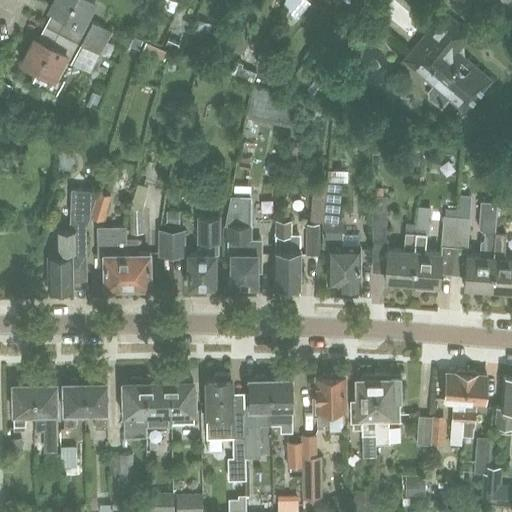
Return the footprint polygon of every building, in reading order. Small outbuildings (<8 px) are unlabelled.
[(94,0),(53,0),(49,8),(66,16),(58,31),(100,53),(112,30),(93,20),(90,24),(84,21),(95,0),(94,0)] [(284,0),(283,4),(291,12),(300,0),(284,0)] [(487,79),(461,57),(462,54),(459,51),(456,52),(455,53),(448,47),(463,29),(444,13),(405,59),(414,67),(415,65),(436,82),(430,89),(431,94),(441,103),(446,103),(452,96),(464,106),(487,79)] [(51,45),(38,38),(34,36),(21,61),(37,70),(31,80),(56,94),(65,78),(56,74),(65,58),(90,71),(100,53),(58,31),(51,45)] [(252,81),(253,81),(256,72),(241,66),(242,62),(231,58),(226,70),(238,75),(237,76),(252,82),(252,81)] [(321,232),(323,231),(323,246),(329,246),(329,280),(340,281),(340,284),(344,284),(346,288),(352,287),(354,284),(359,284),(359,246),(341,246),(342,231),(343,231),(342,180),(326,179),(321,232)] [(137,182),(129,208),(130,232),(143,232),(143,208),(142,208),(148,185),(137,182)] [(70,290),(72,287),(72,285),(87,286),(87,228),(90,215),(97,189),(71,188),(70,228),(57,229),(57,242),(54,242),(54,254),(49,254),(49,287),(52,287),(54,290),(70,290)] [(97,189),(90,215),(105,220),(108,211),(105,210),(110,194),(97,189)] [(372,248),(386,248),(387,248),(387,239),(385,239),(386,195),(373,194),(372,248)] [(224,224),(237,224),(236,252),(231,252),(231,284),(243,284),(243,286),(253,286),(253,284),(256,284),(256,269),(261,269),(261,252),(250,252),(250,224),(249,224),(249,196),(229,195),(224,224)] [(480,240),(479,255),(466,254),(464,285),(491,287),(495,231),(497,201),(480,199),(478,226),(483,230),(484,231),(483,239),(480,240)] [(456,216),(443,214),(441,245),(454,246),(455,234),(456,216)] [(200,253),(189,252),(189,285),(191,285),(191,288),(202,288),(202,285),(215,285),(215,254),(219,254),(219,216),(199,216),(199,241),(200,241),(200,253)] [(455,234),(454,246),(467,247),(469,217),(456,216),(455,234)] [(294,289),(296,285),(299,285),(299,250),(286,249),(287,235),(290,235),(291,219),(276,218),(275,285),(285,285),(286,289),(294,289)] [(319,223),(306,223),(305,253),(319,253),(319,223)] [(97,225),(97,254),(104,254),(105,286),(127,286),(126,237),(126,225),(97,225)] [(185,228),(162,228),(158,228),(158,253),(183,254),(185,228)] [(511,288),(511,257),(503,256),(505,232),(495,231),(491,287),(511,288)] [(410,282),(414,233),(404,232),(403,249),(387,248),(386,248),(384,280),(410,282)] [(425,233),(424,233),(414,233),(410,282),(412,282),(412,283),(413,287),(416,288),(427,289),(428,283),(438,284),(440,252),(424,251),(425,233)] [(138,237),(126,237),(127,286),(150,285),(150,251),(138,252),(138,237)] [(463,420),(466,371),(467,369),(457,368),(455,371),(446,370),(444,399),(452,399),(449,441),(461,442),(462,434),(461,434),(463,420)] [(476,369),(467,369),(466,371),(463,420),(461,434),(462,434),(472,435),(473,421),(474,421),(476,400),(485,401),(487,373),(478,372),(476,369)] [(231,378),(231,374),(229,372),(215,372),(213,374),(213,378),(205,378),(206,415),(219,415),(219,437),(233,436),(234,479),(245,478),(245,456),(244,436),(244,405),(232,405),(231,378)] [(374,374),(375,378),(375,443),(388,443),(388,415),(397,414),(396,399),(401,399),(400,374),(374,374)] [(511,375),(504,375),(501,405),(497,405),(495,425),(511,426),(511,375)] [(343,376),(317,377),(318,428),(330,428),(329,410),(344,409),(343,376)] [(244,405),(244,436),(245,456),(260,456),(259,425),(262,425),(261,408),(271,407),(270,378),(248,379),(249,405),(244,405)] [(270,378),(271,407),(271,425),(281,424),(281,431),(292,431),(291,378),(270,378)] [(375,443),(375,378),(357,378),(357,398),(353,398),(353,428),(361,428),(362,455),(375,455),(375,443)] [(172,411),(172,422),(194,422),(194,408),(196,408),(196,392),(193,392),(193,379),(171,380),(172,411)] [(146,412),(145,380),(123,381),(123,392),(120,392),(120,409),(124,409),(124,426),(146,426),(146,412)] [(172,411),(171,380),(145,380),(146,412),(146,426),(172,425),(172,422),(172,411)] [(85,382),(85,410),(94,410),(95,428),(107,428),(106,381),(85,382)] [(44,430),(44,439),(57,438),(55,382),(34,383),(35,411),(35,430),(44,430)] [(85,418),(85,410),(85,382),(63,382),(64,429),(76,428),(76,419),(85,418)] [(35,411),(34,383),(13,383),(14,429),(26,429),(26,411),(35,411)] [(430,444),(430,440),(432,416),(418,414),(416,443),(430,444)] [(432,442),(442,443),(442,431),(432,431),(432,442)] [(321,455),(316,455),(316,435),(302,435),(302,441),(302,466),(303,497),(321,497),(321,455)] [(473,471),(483,472),(486,472),(486,465),(488,465),(490,436),(476,435),(473,471)] [(23,451),(22,437),(8,437),(8,452),(23,451)] [(302,466),(302,441),(288,441),(288,466),(302,466)] [(75,445),(60,445),(60,466),(75,466),(75,445)] [(132,453),(119,453),(119,472),(119,477),(133,477),(132,453)] [(502,467),(488,465),(486,465),(486,472),(483,472),(480,503),(511,506),(511,484),(501,483),(502,467)] [(405,496),(425,496),(425,479),(405,479),(405,496)] [(373,490),(355,488),(354,510),(371,511),(373,490)] [(176,511),(202,511),(202,491),(175,492),(176,511)] [(146,492),(146,511),(173,511),(173,492),(146,492)] [(98,497),(99,511),(105,511),(112,511),(111,497),(98,497)] [(229,498),(228,511),(245,511),(246,498),(238,498),(229,498)] [(278,499),(278,511),(298,511),(298,498),(278,499)]
